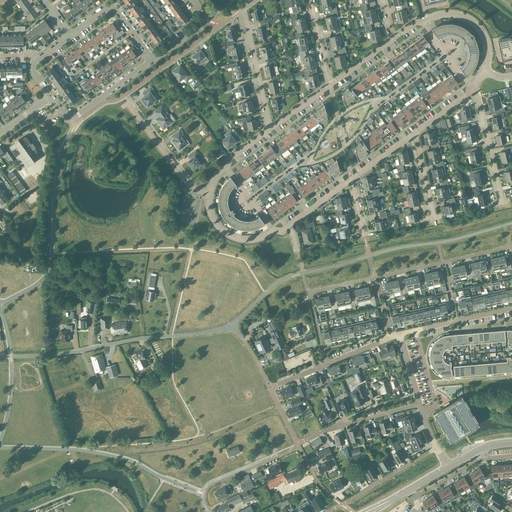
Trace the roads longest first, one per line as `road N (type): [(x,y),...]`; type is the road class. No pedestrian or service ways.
road 1 (residential): [(511,247),(308,294),(326,363)]
road 2 (residential): [(0,357),(232,325)]
road 3 (residential): [(271,129),(243,8),(255,0)]
road 4 (residential): [(297,444),(420,404)]
road 5 (residential): [(151,60),(74,117),(50,97)]
road 6 (residential): [(208,193),(193,190),(128,101)]
road 7 (residential): [(435,447),(330,511)]
road 8 (residential): [(210,511),(210,485),(297,444)]
road 9 (residential): [(503,204),(470,87)]
